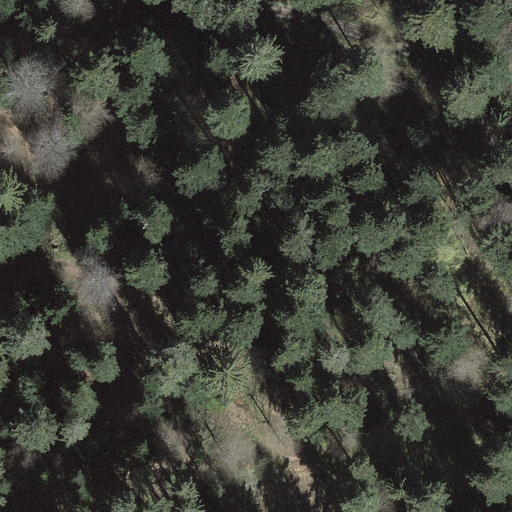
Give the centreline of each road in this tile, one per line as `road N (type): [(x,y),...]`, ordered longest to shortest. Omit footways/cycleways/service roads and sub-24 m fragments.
road 1 (track): [(0,276),(42,262),(121,276),(199,322),(246,388),(281,511)]
road 2 (track): [(234,0),(434,60),(460,75),(511,167)]
